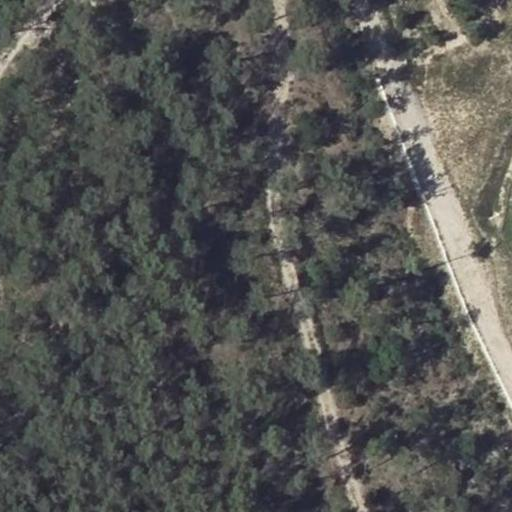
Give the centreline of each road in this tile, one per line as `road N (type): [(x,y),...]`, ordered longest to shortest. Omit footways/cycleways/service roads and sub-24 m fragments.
road 1 (track): [(274,0),(283,32),(274,173),(280,253),(323,365),(361,511)]
road 2 (track): [(362,0),(511,374)]
